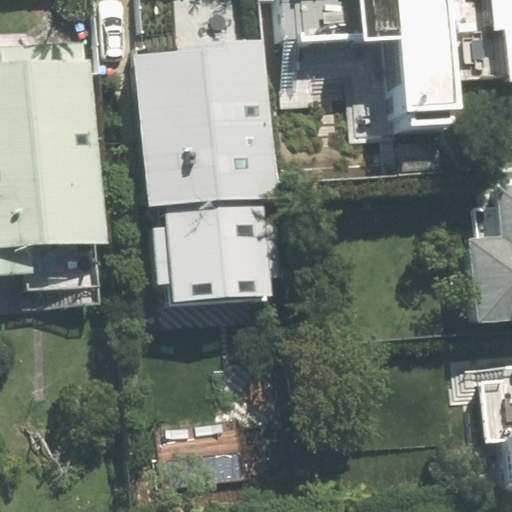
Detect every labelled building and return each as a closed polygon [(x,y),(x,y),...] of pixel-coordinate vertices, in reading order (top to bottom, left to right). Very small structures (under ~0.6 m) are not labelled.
[(446,121),(437,0),(275,0),(279,54),(381,47),(386,125),(446,121)] [(511,0),(486,0),(489,34),(497,33),(500,81),(511,79),(511,0)] [(149,330),(275,321),(255,41),(129,50),(149,330)] [(95,244),(81,43),(0,48),(0,271),(22,270),(20,249),(95,244)] [(511,182),(489,184),(493,238),(460,241),(466,324),(511,321),(511,182)] [(511,486),(511,434),(503,435),(507,486),(511,486)]
